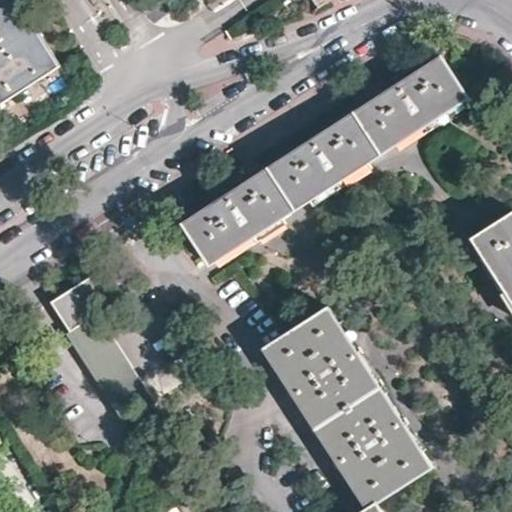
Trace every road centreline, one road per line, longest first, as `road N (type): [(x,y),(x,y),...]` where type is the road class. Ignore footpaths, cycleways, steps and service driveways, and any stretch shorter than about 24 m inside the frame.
road 1 (residential): [(0,268),(329,38)]
road 2 (residential): [(329,38),(139,99),(0,196)]
road 3 (residential): [(511,28),(447,0),(398,9),(329,38)]
